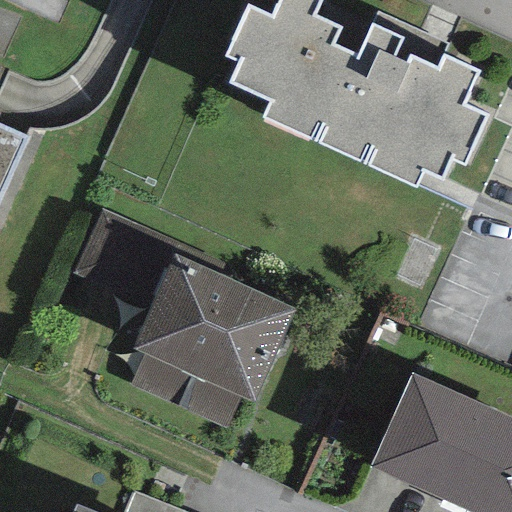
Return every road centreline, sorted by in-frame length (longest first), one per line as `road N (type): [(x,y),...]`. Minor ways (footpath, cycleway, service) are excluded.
road 1 (unknown): [(60,414),(295,511)]
road 2 (unknown): [(0,84),(35,91),(89,69),(128,0)]
